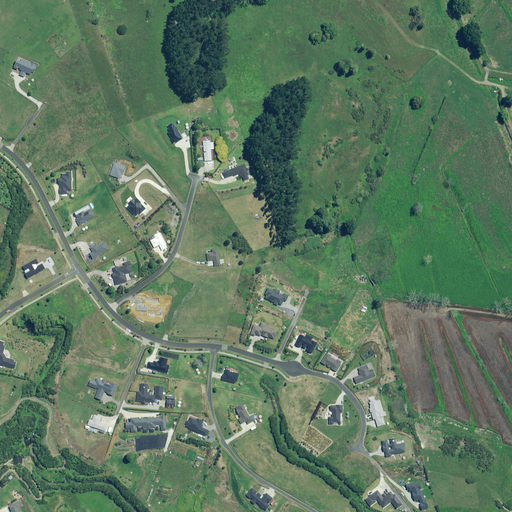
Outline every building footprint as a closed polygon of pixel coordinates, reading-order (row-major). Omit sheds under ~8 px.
[(175,126),(173,123),(168,126),(170,129),(169,129),(170,132),(168,133),(172,139),(171,139),(174,143),(176,141),(177,142),(183,139),(175,125),(175,126)] [(203,152),(205,151),(205,152),(203,153),(204,161),(211,160),(209,141),(202,141),(203,152)] [(126,166),(114,163),(110,175),(121,178),(122,174),(123,174),(126,166)] [(240,176),(241,178),(242,178),(243,180),(249,179),(248,175),(249,175),(248,171),(249,170),(248,167),(246,168),(245,164),(232,168),(232,170),(223,172),(225,178),(233,176),(234,176),(240,174),(240,176)] [(72,190),(71,172),(66,172),(66,176),(62,176),(62,178),(58,178),(58,183),(59,183),(59,185),(60,193),(67,193),(67,190),(72,190)] [(76,220),(79,225),(85,222),(84,221),(94,216),(90,209),(84,212),(83,211),(75,215),(77,218),(76,218),(77,220),(76,220)] [(167,247),(160,232),(154,235),(155,238),(151,240),(154,247),(159,245),(162,250),(167,247)] [(97,255),(107,249),(104,243),(97,246),(96,244),(90,248),(92,253),(89,255),(92,259),(98,255),(97,255)] [(221,265),(218,248),(212,249),(213,252),(207,253),(208,261),(214,260),(215,266),(221,265)] [(116,285),(127,281),(125,274),(131,272),(130,265),(131,265),(130,261),(124,263),(125,266),(119,268),(119,266),(114,268),(115,273),(113,274),(116,285)] [(275,291),(268,288),(265,294),(267,295),(266,298),(272,301),(275,303),(274,304),(278,305),(279,304),(282,305),(284,300),(286,301),(289,295),(284,293),(283,295),(280,293),(281,291),(275,289),(275,291)] [(260,327),(254,324),(250,334),(255,336),(256,334),(261,336),(261,335),(268,338),(269,337),(274,339),(275,335),(276,335),(278,331),(269,328),(269,327),(267,326),(268,324),(262,322),(260,327)] [(306,337),(301,334),(296,345),(301,347),(302,344),(304,344),(303,347),(306,348),(307,346),(309,347),(307,350),(312,353),(318,343),(312,340),(311,341),(305,338),(306,337)] [(4,342),(0,340),(0,357),(0,358),(0,364),(15,368),(16,362),(13,362),(14,360),(6,358),(3,353),(5,345),(3,345),(4,342)] [(327,352),(321,362),(337,372),(341,365),(340,364),(342,361),(337,359),(337,360),(331,357),(331,355),(327,352)] [(354,378),(357,384),(376,376),(374,370),(370,372),(367,365),(359,368),(360,372),(359,372),(360,375),(354,378)] [(223,374),(222,380),(235,383),(236,381),(237,381),(239,374),(230,371),(230,370),(226,369),(225,374),(223,374)] [(95,382),(90,380),(88,385),(99,390),(95,397),(101,400),(104,392),(113,395),(117,386),(111,383),(111,385),(106,383),(107,381),(102,379),(102,380),(97,378),(95,382)] [(138,391),(137,401),(143,401),(142,403),(145,403),(145,402),(155,402),(155,398),(162,399),(163,387),(155,386),(155,395),(150,395),(150,392),(147,392),(148,384),(141,383),(140,391),(138,391)] [(371,402),(370,402),(371,406),(370,406),(371,408),(370,409),(371,412),(374,419),(376,419),(378,426),(384,425),(382,417),(387,415),(386,411),(384,412),(381,400),(378,401),(377,400),(376,400),(375,398),(370,400),(371,402)] [(176,400),(167,399),(166,407),(175,408),(176,400)] [(250,416),(243,404),(238,406),(240,409),(237,411),(241,417),(238,419),(241,424),(247,421),(248,424),(255,420),(252,415),(250,416)] [(343,413),(343,405),(337,405),(337,406),(331,406),(331,411),(332,411),(332,417),(329,416),(329,424),(333,424),(333,422),(341,422),(341,413),(343,413)] [(89,419),(87,425),(105,431),(107,425),(100,423),(102,417),(94,415),(92,420),(89,419)] [(138,417),(130,418),(131,422),(126,422),(126,429),(131,428),(131,431),(136,431),(136,427),(143,426),(143,429),(156,428),(156,425),(161,425),(161,430),(166,430),(166,416),(161,416),(161,418),(150,418),(149,417),(146,417),(146,418),(138,419),(138,417)] [(189,428),(207,436),(209,430),(202,428),(203,425),(202,424),(203,421),(198,418),(197,420),(191,417),(189,421),(188,421),(186,426),(190,427),(189,428)] [(385,451),(386,457),(392,456),(392,454),(406,451),(404,443),(397,444),(396,438),(391,439),(392,444),(389,444),(388,439),(382,440),(385,451)] [(425,500),(420,482),(416,483),(416,482),(407,484),(408,490),(410,489),(410,491),(412,490),(415,501),(420,499),(421,503),(423,510),(429,508),(427,499),(425,500)] [(252,488),(246,495),(250,498),(251,497),(253,499),(251,501),(254,504),(256,502),(266,510),(270,506),(266,503),(268,501),(269,503),(273,498),(267,493),(262,499),(260,497),(262,495),(252,488)] [(378,490),(366,499),(371,506),(378,500),(381,504),(382,504),(385,507),(392,502),(397,509),(403,504),(395,494),(394,495),(391,491),(388,494),(387,495),(385,493),(383,495),(384,497),(378,490)] [(17,502),(9,506),(11,511),(19,511),(17,507),(19,507),(17,502)]
